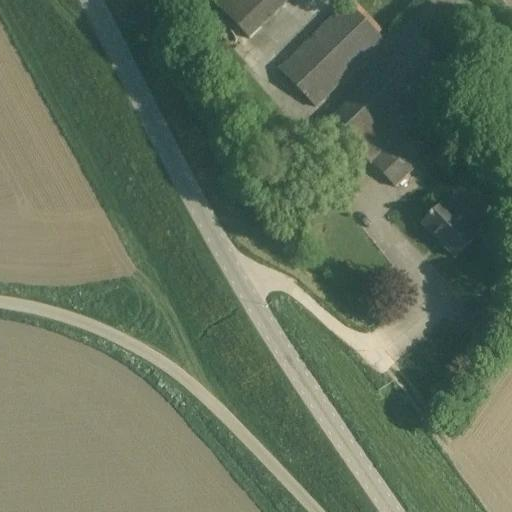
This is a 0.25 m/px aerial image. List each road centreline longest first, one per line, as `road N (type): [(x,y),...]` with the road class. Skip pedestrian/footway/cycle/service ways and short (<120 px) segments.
road 1 (tertiary): [(394,511),(241,276),(96,0)]
road 2 (unclassified): [(316,511),(173,369),(72,316),(0,304)]
